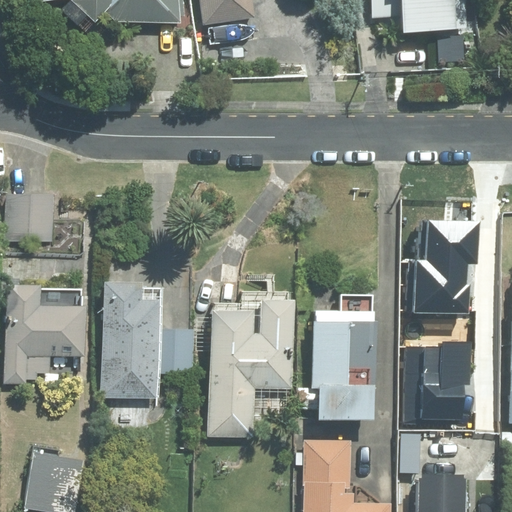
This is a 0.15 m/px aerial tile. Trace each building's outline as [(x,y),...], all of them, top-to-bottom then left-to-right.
[(28,0),(29,3),(48,0),(56,0),(58,1),(50,10),(66,24),(73,15),(80,22),(90,10),(104,22),(105,20),(171,23),(166,0),(28,0)] [(191,0),(195,25),(248,18),(245,0),(191,0)] [(386,16),(387,33),(459,27),(457,0),(361,0),(363,17),(386,16)] [(46,193),(0,193),(0,246),(46,246),(46,193)] [(415,256),(412,308),(473,311),(479,219),(427,216),(425,256),(415,256)] [(128,281),(90,282),(93,396),(149,395),(147,299),(128,299),(128,281)] [(74,356),(74,305),(29,305),(29,284),(0,284),(0,384),(32,385),(32,374),(42,374),(42,356),(74,356)] [(366,388),(363,294),(331,295),(331,310),(301,311),(304,420),(359,419),(358,388),(366,388)] [(249,309),(199,310),(200,435),(244,435),(244,390),(286,389),(285,297),(249,298),(249,309)] [(511,299),(497,300),(501,427),(511,426),(511,299)] [(195,327),(169,326),(168,379),(194,380),(195,327)] [(406,349),(405,419),(465,420),(465,389),(473,389),(474,342),(448,342),(448,350),(406,349)] [(344,440),(298,439),(296,511),(384,511),(385,504),(343,503),(344,440)] [(61,511),(67,458),(23,453),(16,508),(49,511),(61,511)] [(454,511),(455,473),(405,473),(404,511),(454,511)]
